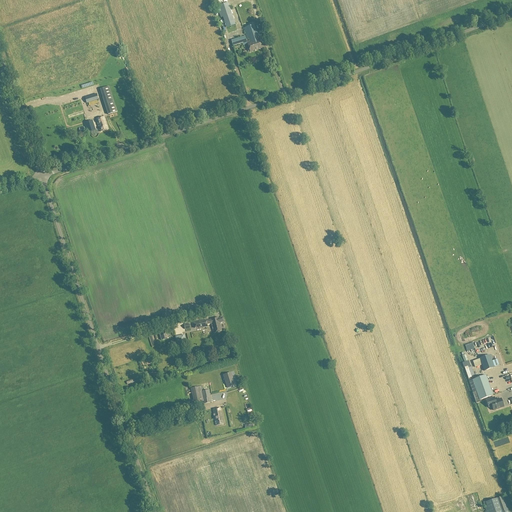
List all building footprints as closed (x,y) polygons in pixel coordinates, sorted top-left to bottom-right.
[(226,28),(235,25),(228,3),(217,7),(221,18),(223,17),(226,28)] [(250,52),(262,48),(260,41),(261,41),(260,37),(258,37),(254,25),(256,25),(249,3),(236,8),(248,42),(247,42),(249,48),(248,48),(247,50),(248,52),(250,52)] [(238,42),(244,41),(243,37),(230,40),(231,48),(234,47),(235,50),(240,49),(238,42)] [(120,65),(117,63),(114,61),(111,64),(110,63),(113,60),(111,58),(106,63),(113,71),(120,65)] [(109,87),(100,90),(109,115),(117,113),(109,87)] [(96,94),(85,98),(87,104),(98,100),(96,94)] [(104,118),(96,120),(100,132),(108,130),(104,118)] [(84,123),(87,133),(95,131),(92,121),(84,123)] [(206,321),(206,320),(192,324),(193,327),(194,327),(195,329),(199,327),(200,329),(207,327),(207,325),(211,324),(214,334),(222,332),(220,324),(223,323),(222,318),(218,319),(218,317),(210,319),(210,320),(206,321)] [(480,359),(484,371),(494,368),(490,356),(480,359)] [(479,359),(472,361),(475,368),(481,365),(479,359)] [(223,376),(227,388),(235,386),(231,373),(223,376)] [(480,400),(493,396),(485,376),(468,382),(472,393),(476,404),(481,402),(480,400)] [(199,387),(192,389),(194,403),(203,401),(203,404),(211,403),(209,390),(200,392),(199,387)] [(494,398),(486,401),(488,408),(492,407),(493,411),(503,407),(501,399),(495,401),(494,398)] [(224,424),(220,408),(213,410),(216,426),(224,424)] [(485,503),(486,507),(484,507),(485,511),(508,511),(503,497),(485,503)]
